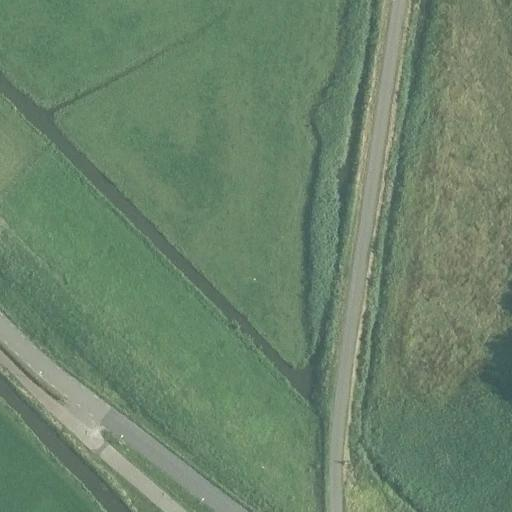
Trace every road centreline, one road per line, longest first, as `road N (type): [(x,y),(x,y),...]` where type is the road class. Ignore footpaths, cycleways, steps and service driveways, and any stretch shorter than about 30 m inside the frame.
road 1 (unclassified): [(335,511),(349,326),(398,0)]
road 2 (tertiary): [(231,511),(46,368),(0,321)]
